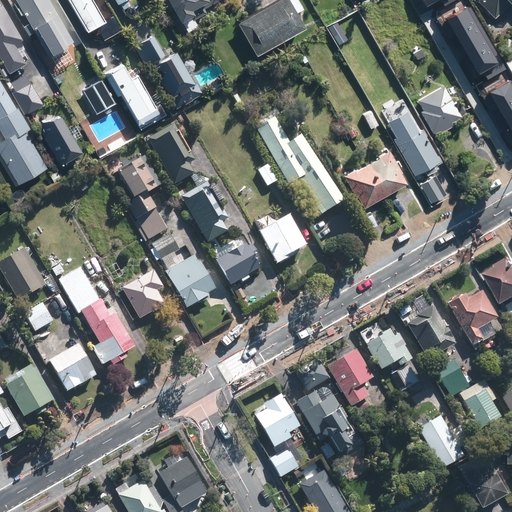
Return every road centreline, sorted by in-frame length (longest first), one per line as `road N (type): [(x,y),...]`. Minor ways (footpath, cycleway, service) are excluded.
road 1 (secondary): [(511,204),(193,391)]
road 2 (secondary): [(193,391),(0,503)]
road 3 (residential): [(261,511),(193,391)]
